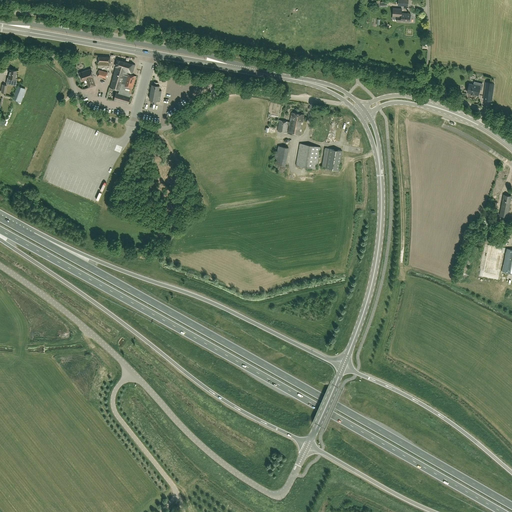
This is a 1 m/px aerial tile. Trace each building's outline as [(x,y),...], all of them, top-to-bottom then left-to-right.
[(410,22),(411,14),(402,13),(402,9),(393,8),(392,19),(397,19),(397,22),(410,22)] [(110,66),(110,57),(98,56),(98,65),(110,66)] [(120,90),(119,93),(117,92),(115,100),(128,104),(130,96),(129,96),(130,93),(132,88),(133,88),(136,76),(131,75),(132,73),(133,73),(135,65),(117,59),(115,66),(116,66),(112,80),(110,87),(120,90)] [(15,79),(16,71),(9,69),(8,78),(7,78),(6,84),(15,86),(16,79),(15,79)] [(94,77),(91,69),(79,73),(82,81),(86,79),(87,80),(88,80),(90,87),(95,85),(93,77),(94,77)] [(106,78),(108,72),(99,70),(97,76),(106,78)] [(160,101),(162,91),(159,90),(159,86),(158,85),(158,83),(154,82),(154,85),(152,84),(152,87),(151,86),(151,87),(152,87),(151,89),(151,91),(150,91),(150,92),(151,92),(150,94),(150,95),(149,99),(153,100),(152,103),(156,104),(156,100),(160,101)] [(492,101),(494,83),(486,82),(484,100),(492,101)] [(478,95),(480,87),(469,84),(467,92),(471,93),(474,94),(478,95)] [(19,101),(24,89),(18,86),(13,99),(19,101)] [(301,135),(304,114),(292,112),(290,122),(278,120),(278,121),(279,121),(278,131),(287,133),(288,124),(290,125),(288,133),(301,135)] [(317,169),(320,147),(300,143),(296,165),(317,169)] [(285,166),(288,148),(278,146),(277,151),(276,151),(274,159),(276,159),(275,164),(285,166)] [(339,170),(342,151),(325,148),(322,167),(339,170)] [(507,216),(511,196),(503,194),(499,215),(507,216)] [(506,221),(502,224),(502,229),(507,231),(511,228),(511,223),(506,221)] [(484,230),(482,237),(492,240),(494,232),(484,230)] [(511,273),(511,249),(484,244),(478,276),(500,280),(502,271),(511,273)]
